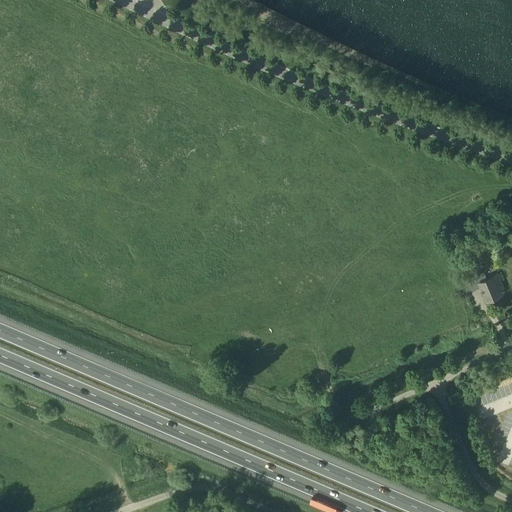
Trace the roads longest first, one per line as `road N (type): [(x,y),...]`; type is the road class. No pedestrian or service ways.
road 1 (motorway): [(424,511),(0,333)]
road 2 (unclassified): [(511,157),(114,0)]
road 3 (motorway): [(0,360),(362,511)]
road 4 (unclassified): [(511,501),(486,488),(468,464),(441,380)]
